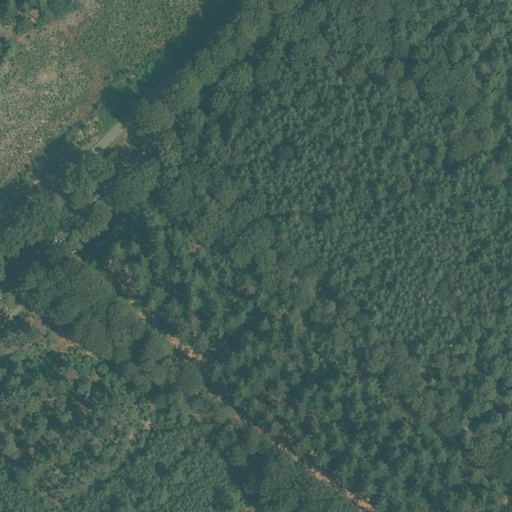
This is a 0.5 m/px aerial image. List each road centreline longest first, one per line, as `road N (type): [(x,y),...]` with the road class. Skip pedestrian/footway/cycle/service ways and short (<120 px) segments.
road 1 (primary): [(0,290),(305,0)]
road 2 (unclassified): [(0,237),(254,0)]
road 3 (track): [(412,383),(511,287)]
